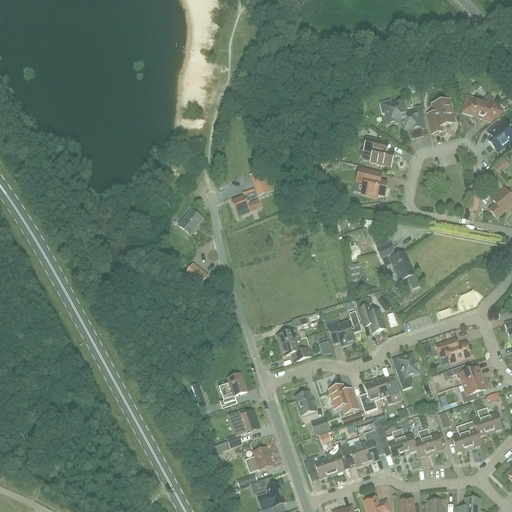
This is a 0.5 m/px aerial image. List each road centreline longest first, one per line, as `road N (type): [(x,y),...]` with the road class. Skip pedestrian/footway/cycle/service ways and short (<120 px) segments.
road 1 (primary): [(185,511),(0,185)]
road 2 (unclassified): [(266,386),(319,367),(365,365),(390,347),(480,314)]
road 3 (unclassified): [(511,232),(417,215),(411,204),(420,159),(457,145),(483,162)]
road 4 (unclassified): [(266,386),(229,280),(211,194)]
road 5 (unclassified): [(307,502),(369,480),(404,487),(476,481)]
road 6 (unclassified): [(307,502),(266,386)]
